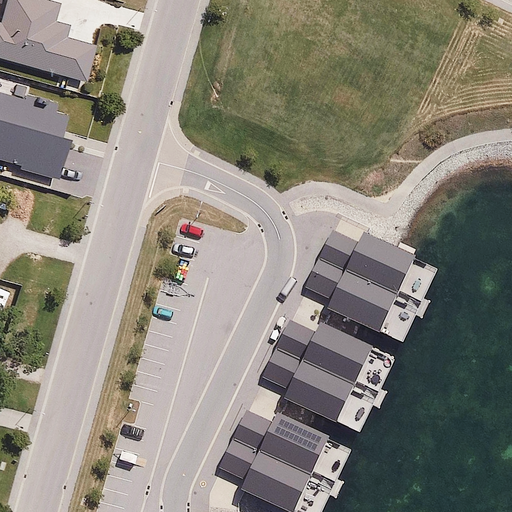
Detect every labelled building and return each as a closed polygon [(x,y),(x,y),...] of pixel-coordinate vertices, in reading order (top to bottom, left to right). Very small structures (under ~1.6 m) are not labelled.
[(0,59),(89,84),(100,45),(70,36),(72,26),(57,22),(62,5),(43,0),(9,0),(3,23),(0,21),(0,59)] [(0,164),(61,183),(73,143),(63,140),(70,115),(0,94),(0,164)] [(344,236),(329,265),(428,309),(446,272),(368,234),(363,245),(344,236)] [(409,348),(428,309),(329,265),(315,294),(332,302),(329,310),(409,348)] [(298,326),(285,354),(382,399),(400,362),(322,325),(317,335),(298,326)] [(363,439),(382,399),(285,354),(270,384),(287,393),(283,400),(363,439)] [(251,415),(239,440),(336,487),(353,451),(275,413),(270,424),(251,415)] [(284,511),(323,511),(336,487),(239,440),(223,473),(240,481),(236,489),(284,511)]
